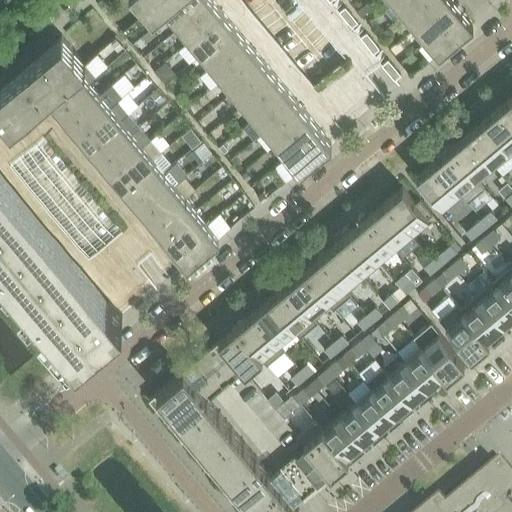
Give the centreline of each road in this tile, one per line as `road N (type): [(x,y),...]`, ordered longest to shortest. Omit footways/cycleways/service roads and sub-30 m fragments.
road 1 (residential): [(101,376),(511,25)]
road 2 (residential): [(361,511),(511,385)]
road 3 (residential): [(101,376),(212,511)]
road 4 (residential): [(0,460),(101,376)]
